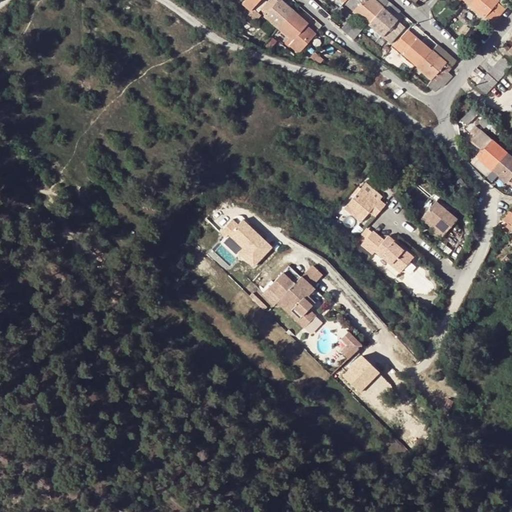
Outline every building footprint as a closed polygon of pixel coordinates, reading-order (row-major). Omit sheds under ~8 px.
[(265,14),(264,16),(279,29),(294,13),(278,0),(277,0),(277,1),(275,0),(268,0),(260,10),(265,14)] [(349,0),(345,4),(368,24),(382,7),(374,0),(349,0)] [(475,0),(471,5),(481,15),(494,0),(475,0)] [(498,0),(494,0),(481,15),(485,18),(486,17),(492,22),(504,8),(498,3),(500,1),(498,0)] [(347,11),(341,6),(337,11),(343,17),(347,11)] [(382,7),(368,24),(390,44),(404,27),(382,7)] [(253,10),(244,20),(250,25),(258,14),(253,10)] [(294,13),(279,29),(293,41),(289,45),(299,53),(315,34),(306,26),(307,24),(294,13)] [(353,39),(362,29),(356,23),(347,34),(353,39)] [(415,65),(430,48),(418,37),(416,39),(410,34),(398,48),(404,53),(403,54),(415,65)] [(430,48),(415,65),(431,80),(426,85),(431,89),(434,92),(442,86),(443,87),(453,76),(448,72),(451,67),(431,50),(430,48)] [(511,66),(511,65),(511,55),(511,54),(507,51),(501,57),(511,66)] [(315,61),(319,56),(314,52),(310,57),(315,61)] [(506,72),(511,66),(501,57),(496,63),(506,72)] [(502,77),(506,72),(496,63),(492,68),(502,77)] [(497,82),(502,77),(492,68),(487,74),(497,82)] [(487,74),(481,80),(491,89),(496,83),(497,82),(487,74)] [(481,80),(476,86),(486,94),(491,89),(481,80)] [(477,114),(471,109),(461,120),(467,125),(477,114)] [(492,170),(506,153),(474,126),(469,131),(474,135),(470,140),(483,152),(471,164),(486,177),(492,170)] [(511,158),(506,153),(492,170),(506,183),(508,181),(511,184),(511,158)] [(359,220),(367,210),(374,215),(384,203),(377,198),(380,194),(364,181),(343,206),(359,220)] [(458,217),(436,198),(423,214),(444,232),(458,217)] [(511,207),(503,218),(511,226),(511,207)] [(248,218),(243,223),(236,217),(223,231),(230,238),(228,241),(257,267),(278,245),(248,218)] [(411,255),(387,233),(383,238),(378,234),(372,229),(360,243),(370,252),(374,249),(399,270),(411,255)] [(319,267),(309,278),(319,287),(328,276),(319,267)] [(309,278),(308,278),(299,288),(294,283),(281,297),(289,304),(284,309),(309,332),(320,320),(313,313),(317,310),(310,303),(313,300),(322,290),(319,287),(309,278)] [(313,300),(310,303),(317,310),(320,307),(313,300)] [(347,342),(340,349),(347,355),(340,362),(348,369),(361,355),(347,342)] [(368,352),(345,374),(363,392),(386,370),(368,352)]
